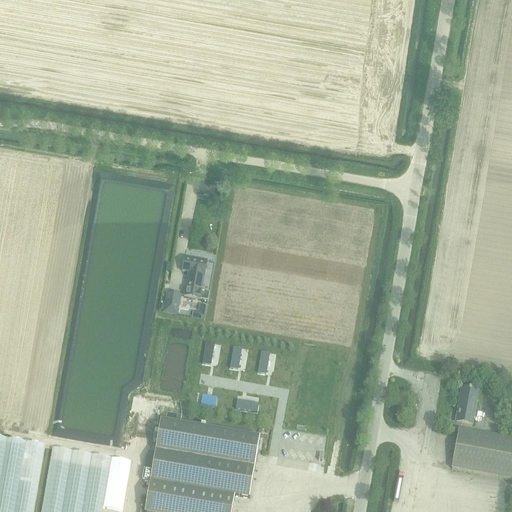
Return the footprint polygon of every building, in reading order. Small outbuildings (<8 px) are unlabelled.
[(184,258),(182,272),(188,273),(184,297),(207,301),(208,300),(209,291),(202,290),(207,262),(206,262),(184,258)] [(167,292),(163,314),(177,316),(181,295),(167,292)] [(472,426),(478,391),(462,388),(456,423),(472,426)] [(142,481),(150,483),(144,511),(231,511),(234,497),(249,500),(260,438),(160,421),(155,453),(147,451),(144,470),(142,481)] [(511,439),(458,430),(451,469),(511,480),(511,439)] [(0,439),(0,511),(33,511),(45,447),(0,439)] [(53,450),(41,511),(102,511),(103,509),(111,460),(53,450)] [(111,460),(103,509),(120,511),(121,511),(130,463),(111,460)]
